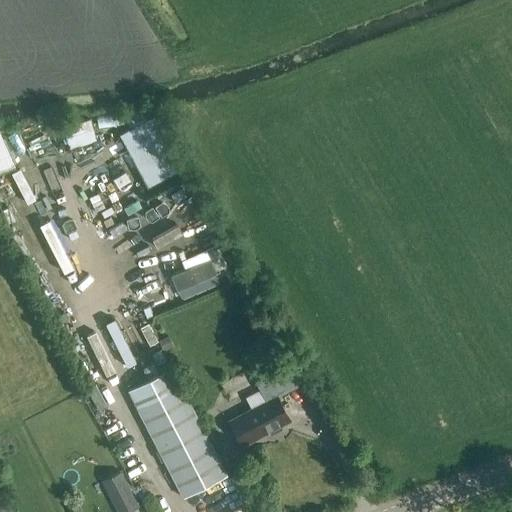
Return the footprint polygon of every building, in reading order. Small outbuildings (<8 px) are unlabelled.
[(93,115),(68,123),(75,146),(100,139),(93,115)] [(119,135),(147,188),(185,168),(157,115),(119,135)] [(0,127),(0,169),(20,161),(4,125),(0,127)] [(91,181),(121,165),(117,156),(86,172),(91,181)] [(212,250),(187,260),(189,267),(173,273),(179,288),(221,272),(212,250)] [(168,337),(159,341),(164,351),(173,346),(168,337)] [(265,401),(227,421),(241,448),(269,434),(271,436),(282,431),(280,427),(291,421),(278,397),(297,387),(285,366),(255,382),(265,401)] [(129,391),(184,498),(228,476),(173,369),(129,391)] [(118,511),(129,511),(139,508),(122,472),(102,479),(118,511)]
